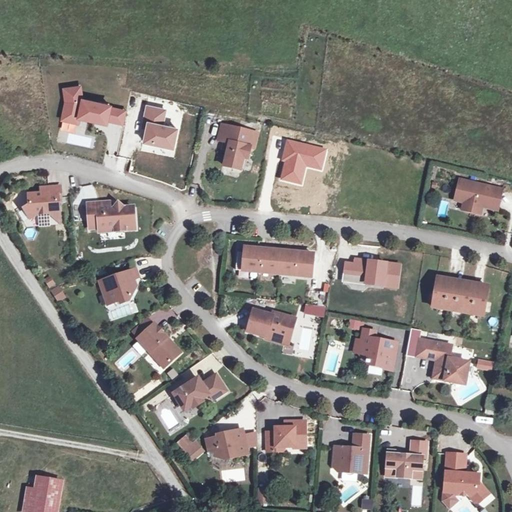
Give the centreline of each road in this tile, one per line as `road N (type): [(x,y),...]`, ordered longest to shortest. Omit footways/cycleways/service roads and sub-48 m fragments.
road 1 (residential): [(194,216),(167,257),(173,275),(192,311),(253,369),(291,391),(483,430),(511,452)]
road 2 (unclassified): [(0,214),(19,258),(189,511)]
road 3 (residential): [(511,261),(426,241),(194,216)]
road 4 (residential): [(0,169),(77,167),(172,197),(194,216)]
